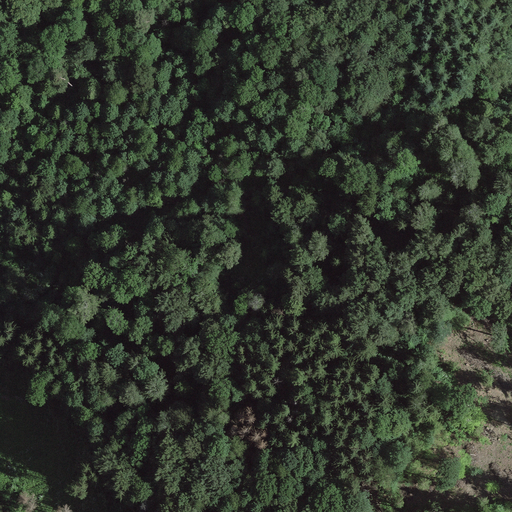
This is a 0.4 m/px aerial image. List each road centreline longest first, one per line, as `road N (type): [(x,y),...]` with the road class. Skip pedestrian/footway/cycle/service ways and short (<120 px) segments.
road 1 (track): [(125,226),(174,202),(291,176),(463,100)]
road 2 (track): [(0,315),(56,289),(98,232),(125,226),(158,238),(230,214)]
